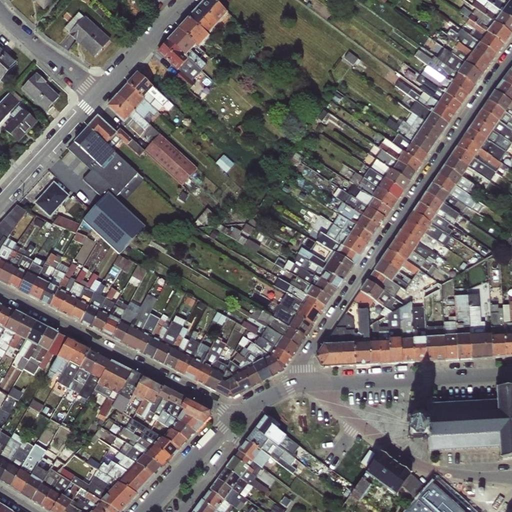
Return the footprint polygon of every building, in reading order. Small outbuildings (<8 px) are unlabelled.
[(28,0),(33,4),(34,2),(44,11),(54,0),(28,0)] [(206,0),(189,18),(208,36),(228,14),(213,0),(206,0)] [(501,13),(484,0),(477,0),(473,7),(494,23),(501,13)] [(505,0),(484,0),(501,13),(509,2),(505,0)] [(501,13),(511,20),(511,3),(510,3),(509,2),(501,13)] [(494,23),(473,7),(469,12),(463,8),(459,13),(465,17),(487,33),(494,23)] [(494,23),(511,36),(511,20),(501,13),(494,23)] [(79,14),(64,29),(70,34),(69,36),(94,59),(111,41),(85,17),(84,19),(79,14)] [(487,33),(465,17),(462,21),(476,32),(471,38),(480,44),(488,34),(487,33)] [(178,30),(195,46),(199,49),(210,38),(208,36),(189,18),(178,30)] [(488,34),(504,46),(511,36),(494,23),(487,33),(488,34)] [(169,41),(201,72),(207,66),(191,51),(195,46),(178,30),(169,41)] [(480,44),(471,38),(461,30),(458,35),(451,30),(447,35),(459,44),(473,54),(480,44)] [(480,44),(497,56),(504,46),(488,34),(480,44)] [(201,72),(169,41),(157,53),(165,61),(168,60),(171,63),(170,65),(177,72),(180,72),(175,78),(189,91),(195,85),(192,81),(201,72)] [(0,82),(1,82),(3,84),(10,75),(9,74),(18,63),(2,49),(3,47),(0,43),(0,82)] [(473,54),(459,44),(452,54),(466,64),(473,54)] [(473,54),(490,66),(497,56),(480,44),(473,54)] [(448,60),(452,54),(440,46),(437,51),(445,57),(448,60)] [(415,56),(428,66),(432,60),(419,51),(415,56)] [(466,64),(452,54),(448,60),(445,57),(442,62),(458,75),(466,64)] [(466,64),(483,76),(490,66),(473,54),(466,64)] [(458,75),(442,62),(434,57),(432,60),(428,66),(452,84),(458,75)] [(458,75),(475,87),(483,76),(466,64),(458,75)] [(452,84),(428,66),(421,76),(426,79),(445,94),(452,84)] [(511,72),(510,71),(502,81),(511,88),(511,72)] [(60,97),(36,74),(21,90),(47,114),(60,97)] [(154,88),(138,74),(128,85),(143,99),(154,88)] [(452,84),(469,96),(475,87),(458,75),(452,84)] [(445,94),(426,79),(419,89),(424,93),(439,103),(445,94)] [(439,103),(424,93),(420,97),(399,81),(395,87),(417,102),(432,113),(439,103)] [(511,88),(502,81),(495,92),(511,103),(511,88)] [(445,94),(462,106),(469,96),(452,84),(445,94)] [(143,99),(128,85),(118,96),(135,112),(145,101),(143,99)] [(145,101),(158,113),(163,108),(169,112),(174,107),(154,88),(143,99),(145,101)] [(511,103),(495,92),(489,101),(506,113),(508,109),(511,103)] [(439,103),(456,115),(462,106),(445,94),(439,103)] [(135,112),(118,96),(107,108),(125,124),(135,112)] [(432,113),(417,102),(414,107),(401,98),(397,103),(413,114),(426,123),(432,113)] [(158,113),(145,101),(135,112),(148,124),(158,113)] [(506,113),(489,101),(482,111),(499,123),(506,113)] [(432,113),(449,125),(456,115),(439,103),(432,113)] [(24,109),(3,131),(18,144),(38,123),(24,109)] [(499,123),(482,111),(476,120),(494,131),(499,123)] [(148,124),(135,112),(125,124),(140,138),(141,138),(150,146),(160,135),(148,124)] [(426,123),(442,135),(449,125),(432,113),(426,123)] [(511,117),(506,113),(499,123),(511,130),(511,117)] [(418,134),(426,123),(413,114),(406,125),(418,134)] [(98,117),(88,128),(107,145),(117,134),(116,134),(98,117)] [(418,134),(406,125),(403,121),(399,126),(389,119),(385,126),(398,135),(411,145),(418,134)] [(494,131),(476,120),(470,130),(487,141),(494,131)] [(418,134),(435,146),(442,135),(426,123),(418,134)] [(494,131),(511,144),(511,143),(511,130),(499,123),(494,131)] [(244,125),(236,129),(241,139),(249,135),(244,125)] [(321,125),(317,131),(322,134),(326,128),(321,125)] [(88,128),(74,144),(93,161),(102,169),(115,153),(113,151),(107,145),(88,128)] [(120,129),(116,134),(117,134),(107,145),(113,151),(121,141),(140,158),(145,152),(145,151),(120,129)] [(487,141),(470,130),(464,138),(481,150),(487,141)] [(487,141),(506,153),(511,144),(494,131),(487,141)] [(404,152),(385,139),(383,143),(370,134),(366,139),(382,151),(397,162),(404,152)] [(411,145),(428,156),(435,146),(418,134),(411,145)] [(197,169),(160,135),(150,146),(145,151),(145,152),(182,186),(197,169)] [(411,145),(398,135),(395,139),(388,135),(385,139),(404,152),(406,154),(411,145)] [(481,150),(464,138),(457,148),(474,160),(481,150)] [(302,142),(297,139),(278,173),(283,175),(299,149),(302,142)] [(481,150),(500,163),(506,153),(487,141),(481,150)] [(312,147),(306,143),(302,150),(308,153),(312,147)] [(406,154),(422,165),(428,156),(411,145),(406,154)] [(474,160),(457,148),(451,157),(468,168),(474,160)] [(302,152),(299,149),(283,175),(288,178),(302,152)] [(500,163),(481,150),(474,160),(468,168),(490,182),(496,173),(497,173),(500,168),(502,164),(500,163)] [(397,162),(382,151),(379,154),(375,159),(391,170),(393,171),(398,163),(397,162)] [(398,163),(416,175),(422,165),(406,154),(404,152),(397,162),(398,163)] [(138,174),(115,153),(102,169),(93,161),(88,166),(119,194),(138,174)] [(391,170),(375,159),(368,155),(362,164),(371,169),(385,179),(391,170)] [(225,156),(215,165),(225,174),(234,164),(225,156)] [(468,168),(451,157),(445,166),(462,178),(468,168)] [(393,171),(410,183),(416,175),(398,163),(393,171)] [(462,178),(445,166),(439,176),(456,187),(462,178)] [(468,168),(462,178),(484,192),(490,182),(468,168)] [(379,188),(385,179),(371,169),(364,179),(379,188)] [(385,179),(404,192),(410,183),(393,171),(391,170),(385,179)] [(379,188),(364,179),(355,174),(350,183),(356,187),(372,198),(379,188)] [(456,187),(439,176),(433,185),(450,196),(456,187)] [(286,181),(281,178),(276,188),(280,190),(286,181)] [(462,178),(456,187),(478,202),(484,192),(462,178)] [(379,188),(397,202),(404,192),(385,179),(379,188)] [(54,182),(34,204),(50,218),(70,197),(54,182)] [(433,185),(427,194),(444,205),(450,196),(433,185)] [(372,198),(356,187),(350,196),(368,208),(374,200),(372,198)] [(456,187),(450,196),(469,209),(472,211),(478,202),(456,187)] [(374,200),(391,211),(397,202),(379,188),(372,198),(374,200)] [(118,195),(113,191),(109,194),(115,199),(118,195)] [(188,195),(182,191),(176,200),(183,204),(188,195)] [(368,208),(350,196),(344,192),(338,201),(343,205),(362,218),(368,208)] [(109,194),(108,193),(83,221),(120,255),(129,245),(137,237),(145,227),(115,199),(109,194)] [(427,194),(420,204),(437,215),(444,205),(427,194)] [(450,196),(444,205),(463,218),(469,209),(450,196)] [(368,208),(385,220),(391,211),(374,200),(368,208)] [(420,204),(414,213),(431,224),(437,215),(420,204)] [(362,218),(343,205),(337,214),(339,215),(356,227),(362,218)] [(444,205),(437,215),(450,224),(457,228),(463,218),(444,205)] [(17,206),(0,223),(0,243),(2,246),(26,212),(17,206)] [(258,206),(249,215),(253,219),(262,209),(258,206)] [(207,208),(193,224),(208,224),(215,216),(207,208)] [(362,218),(379,229),(385,220),(368,208),(362,218)] [(414,213),(407,223),(425,235),(432,225),(431,224),(414,213)] [(356,227),(339,215),(333,225),(350,236),(356,227)] [(432,225),(444,232),(447,228),(450,224),(437,215),(431,224),(432,225)] [(80,225),(59,217),(52,225),(76,234),(80,225)] [(350,236),(333,225),(320,217),(317,222),(330,230),(326,237),(341,246),(342,247),(350,236)] [(356,227),(373,237),(379,229),(362,218),(356,227)] [(44,223),(36,219),(33,224),(40,229),(44,223)] [(407,223),(402,231),(419,243),(425,235),(407,223)] [(23,239),(27,242),(37,228),(33,225),(23,239)] [(255,229),(246,225),(245,226),(243,231),(242,232),(251,237),(255,229)] [(425,235),(437,242),(440,238),(444,232),(432,225),(425,235)] [(233,233),(221,226),(218,232),(245,247),(248,241),(240,236),(242,232),(235,229),(233,233)] [(350,236),(367,247),(373,237),(356,227),(350,236)] [(451,231),(447,228),(444,232),(440,238),(445,241),(451,231)] [(64,233),(58,229),(55,234),(60,238),(64,233)] [(402,231),(395,241),(412,253),(419,243),(402,231)] [(341,246),(326,237),(320,233),(315,242),(320,245),(326,249),(334,254),(335,253),(336,254),(341,246)] [(87,239),(76,234),(73,241),(83,245),(87,239)] [(419,243),(431,252),(434,248),(437,242),(425,235),(419,243)] [(350,236),(342,247),(360,257),(367,247),(350,236)] [(142,240),(137,237),(129,245),(136,250),(142,240)] [(260,247),(248,241),(245,247),(257,253),(260,247)] [(395,241),(388,251),(406,262),(412,253),(395,241)] [(443,246),(437,242),(434,248),(439,252),(443,246)] [(412,253),(425,261),(431,252),(419,243),(412,253)] [(286,248),(281,245),(277,252),(282,255),(286,248)] [(0,260),(6,264),(13,251),(2,246),(0,249),(0,260)] [(23,256),(26,252),(15,246),(13,251),(23,256)] [(26,252),(23,256),(33,261),(34,262),(35,260),(29,257),(35,249),(30,246),(26,252)] [(336,254),(354,265),(360,257),(342,247),(341,246),(336,254)] [(334,254),(326,249),(320,259),(301,249),(297,256),(324,270),(334,254)] [(17,269),(23,256),(13,251),(6,264),(17,269)] [(388,251),(381,261),(399,273),(403,268),(406,262),(388,251)] [(431,252),(425,261),(432,266),(438,257),(431,252)] [(326,272),(343,283),(354,265),(336,254),(335,253),(334,254),(324,270),(326,272)] [(412,253),(406,262),(419,270),(419,271),(421,268),(425,261),(412,253)] [(56,270),(59,265),(62,258),(58,256),(56,257),(51,254),(49,258),(48,258),(38,278),(48,284),(56,270)] [(38,278),(48,258),(43,255),(38,264),(34,262),(33,261),(26,274),(37,280),(38,278)] [(26,274),(33,261),(23,256),(17,269),(26,274)] [(123,271),(128,261),(119,256),(114,266),(123,271)] [(324,270),(297,256),(293,264),(320,280),(326,272),(324,270)] [(134,264),(129,260),(128,261),(123,271),(122,271),(127,274),(134,264)] [(68,296),(75,283),(70,280),(77,263),(73,261),(69,269),(59,289),(58,291),(68,296)] [(288,273),(293,264),(288,261),(283,270),(285,271),(280,280),(284,282),(288,273)] [(374,272),(385,279),(392,283),(396,278),(399,273),(381,261),(374,272)] [(432,266),(425,261),(421,268),(428,272),(432,266)] [(419,270),(406,262),(403,268),(415,276),(419,270)] [(6,264),(0,275),(0,282),(8,286),(17,269),(6,264)] [(320,280),(293,264),(288,273),(312,287),(314,289),(320,280)] [(48,284),(59,289),(69,269),(59,265),(56,270),(48,284)] [(148,271),(138,266),(132,277),(142,282),(148,271)] [(17,269),(8,286),(18,291),(26,274),(17,269)] [(79,301),(88,284),(83,281),(88,271),(84,269),(75,283),(68,296),(79,301)] [(320,280),(337,291),(343,283),(326,272),(320,280)] [(368,282),(379,289),(385,279),(374,272),(368,282)] [(288,273),(284,282),(306,296),(312,287),(288,273)] [(26,274),(18,291),(29,297),(37,280),(26,274)] [(95,294),(101,285),(96,282),(98,277),(94,274),(88,284),(79,301),(89,307),(95,294)] [(38,278),(37,280),(29,297),(39,302),(48,284),(38,278)] [(396,278),(392,283),(401,289),(404,292),(408,286),(396,278)] [(401,289),(392,283),(385,279),(379,289),(384,292),(394,299),(401,289)] [(284,282),(280,280),(277,285),(289,292),(287,294),(304,304),(308,297),(306,296),(284,282)] [(314,289),(332,299),(337,291),(320,280),(314,289)] [(360,292),(372,300),(377,303),(384,292),(379,289),(368,282),(360,292)] [(59,289),(48,284),(39,302),(49,307),(58,291),(59,289)] [(99,312),(106,299),(101,296),(105,287),(101,285),(95,294),(89,307),(99,312)] [(308,297),(326,308),(332,299),(314,289),(312,287),(306,296),(308,297)] [(110,317),(116,304),(111,301),(117,292),(112,289),(106,299),(99,312),(110,317)] [(68,296),(58,291),(49,307),(60,313),(68,296)] [(360,292),(354,302),(368,310),(372,300),(360,292)] [(304,304),(287,294),(280,307),(296,316),(304,304)] [(152,312),(153,309),(157,300),(147,295),(142,304),(136,302),(133,309),(139,312),(141,307),(152,312)] [(490,307),(490,295),(468,296),(470,336),(470,337),(485,336),(485,323),(481,323),(480,308),(490,307)] [(490,307),(491,336),(492,338),(500,338),(499,310),(498,305),(496,305),(496,295),(490,295),(490,307)] [(68,296),(60,313),(71,318),(79,301),(68,296)] [(414,340),(426,339),(426,338),(425,328),(424,296),(418,300),(414,298),(411,303),(414,340)] [(470,336),(468,296),(455,297),(455,318),(456,336),(470,336)] [(304,304),(321,315),(326,308),(308,297),(304,304)] [(120,322),(127,310),(128,307),(123,304),(123,303),(122,302),(122,300),(119,298),(116,304),(110,317),(120,322)] [(89,307),(79,301),(71,318),(80,323),(89,307)] [(511,302),(509,303),(509,306),(503,306),(503,309),(504,337),(511,337),(511,302)] [(414,340),(411,303),(399,310),(402,340),(402,341),(414,340)] [(296,316),(313,327),(321,315),(304,304),(296,316)] [(16,312),(5,307),(0,315),(0,327),(5,330),(16,312)] [(99,312),(89,307),(80,323),(91,329),(99,312)] [(152,338),(159,323),(153,320),(157,312),(153,309),(152,312),(141,307),(139,312),(137,315),(131,328),(141,333),(152,338)] [(296,316),(280,307),(273,318),(290,327),(296,316)] [(290,327),(273,318),(256,308),(250,319),(267,328),(284,337),(290,327)] [(131,328),(137,315),(127,310),(120,322),(131,328)] [(402,340),(399,310),(388,316),(389,332),(389,340),(402,340)] [(355,344),(370,344),(369,328),(368,312),(366,311),(358,311),(358,323),(354,320),(355,344)] [(26,318),(16,312),(5,330),(16,336),(26,318)] [(110,317),(99,312),(91,329),(101,334),(110,317)] [(226,317),(215,313),(212,321),(222,326),(226,317)] [(170,328),(170,326),(165,324),(167,318),(163,315),(159,323),(152,338),(162,344),(170,328)] [(325,346),(355,344),(354,320),(346,315),(325,346)] [(170,326),(170,328),(177,331),(179,327),(183,329),(186,321),(175,316),(170,326)] [(290,327),(306,338),(313,327),(296,316),(290,327)] [(120,322),(110,317),(101,334),(112,340),(120,322)] [(36,323),(26,318),(16,336),(26,341),(36,323)] [(456,336),(455,318),(449,318),(449,323),(444,323),(444,337),(456,336)] [(213,370),(218,361),(227,344),(222,342),(231,322),(226,320),(213,345),(203,365),(213,370)] [(380,343),(379,333),(379,321),(369,328),(370,344),(380,343)] [(131,328),(120,322),(112,340),(122,344),(131,328)] [(284,337),(267,328),(264,333),(244,322),(241,327),(255,335),(277,349),(284,337)] [(444,337),(444,323),(444,322),(435,322),(436,328),(425,328),(426,338),(444,337)] [(38,347),(48,329),(36,323),(26,341),(38,347)] [(172,349),(183,329),(179,327),(177,331),(170,328),(162,344),(172,349)] [(284,337),(300,347),(306,338),(290,327),(284,337)] [(141,333),(131,328),(122,344),(132,350),(141,333)] [(48,352),(58,334),(48,329),(38,347),(48,352)] [(182,354),(189,341),(183,338),(187,331),(183,329),(172,349),(182,354)] [(9,347),(16,336),(5,330),(0,338),(0,357),(3,359),(7,353),(9,347)] [(389,340),(389,332),(379,333),(380,343),(389,343),(389,340)] [(152,338),(141,333),(132,350),(143,355),(152,338)] [(58,358),(68,340),(58,334),(48,352),(39,367),(45,371),(53,356),(58,358)] [(271,358),(277,349),(255,335),(253,338),(254,339),(252,343),(271,358)] [(26,341),(16,336),(9,347),(20,352),(26,341)] [(200,346),(193,359),(203,365),(213,345),(209,343),(211,338),(205,336),(200,346)] [(458,361),(456,336),(444,337),(446,361),(458,361)] [(472,360),(470,337),(470,336),(456,336),(458,361),(472,360)] [(493,359),(492,338),(491,336),(485,336),(470,337),(472,360),(493,359)] [(238,354),(252,365),(263,360),(265,361),(271,358),(252,343),(244,337),(238,344),(239,345),(231,359),(229,362),(231,363),(238,354)] [(277,349),(293,358),(300,347),(284,337),(277,349)] [(446,361),(444,337),(426,338),(426,339),(427,363),(446,361)] [(505,358),(504,337),(500,338),(492,338),(493,359),(505,358)] [(162,344),(152,338),(143,355),(153,360),(162,344)] [(427,363),(426,339),(414,340),(415,363),(427,363)] [(69,363),(79,345),(68,340),(58,358),(57,359),(68,365),(69,363)] [(403,364),(402,341),(402,340),(389,340),(389,343),(390,365),(403,364)] [(415,363),(414,340),(402,341),(403,364),(415,363)] [(23,372),(24,370),(38,347),(26,341),(20,352),(18,356),(23,359),(17,369),(23,372)] [(193,359),(200,346),(189,341),(182,354),(193,359)] [(381,365),(380,343),(370,344),(371,366),(381,365)] [(390,365),(389,343),(380,343),(381,365),(390,365)] [(172,349),(162,344),(153,360),(164,366),(172,349)] [(321,368),(356,366),(355,344),(325,346),(316,359),(321,368)] [(355,344),(356,366),(371,366),(370,344),(355,344)] [(80,369),(91,351),(79,345),(69,363),(80,369)] [(34,376),(39,367),(48,352),(38,347),(24,370),(34,376)] [(182,354),(172,349),(164,366),(174,371),(182,354)] [(271,358),(284,372),(293,358),(277,349),(271,358)] [(91,375),(101,357),(91,351),(80,369),(91,375)] [(193,359),(182,354),(174,371),(184,376),(193,359)] [(231,363),(229,362),(228,366),(224,375),(222,381),(228,384),(234,381),(233,377),(253,367),(252,365),(238,354),(231,363)] [(101,380),(111,362),(101,357),(91,375),(101,380)] [(271,358),(265,361),(272,377),(284,372),(271,358)] [(55,376),(60,379),(68,365),(57,359),(49,372),(45,379),(51,383),(55,376)] [(203,365),(193,359),(184,376),(194,381),(203,365)] [(253,367),(262,383),(272,377),(265,361),(263,360),(252,365),(253,367)] [(224,375),(228,366),(218,361),(213,370),(224,375)] [(119,396),(132,372),(111,362),(101,380),(98,385),(104,389),(112,393),(119,396)] [(69,389),(73,380),(80,369),(69,363),(68,365),(60,379),(57,383),(69,389)] [(213,370),(203,365),(194,381),(205,387),(213,370)] [(234,381),(242,394),(262,383),(253,367),(233,377),(234,381)] [(79,383),(84,386),(91,375),(80,369),(73,380),(79,383)] [(224,375),(213,370),(205,387),(215,392),(222,381),(224,375)] [(133,397),(144,378),(132,372),(119,396),(129,403),(133,397)] [(84,386),(94,391),(98,385),(101,380),(91,375),(84,386)] [(144,400),(154,383),(144,378),(133,397),(143,403),(144,400)] [(228,384),(222,381),(215,392),(228,399),(232,399),(242,394),(234,381),(228,384)] [(79,395),(84,386),(79,383),(74,392),(79,395)] [(158,398),(164,388),(154,383),(144,400),(154,406),(158,398)] [(101,395),(104,389),(98,385),(94,391),(101,395)] [(13,388),(8,396),(19,402),(23,394),(13,388)] [(182,408),(186,399),(164,388),(158,398),(167,403),(169,404),(170,402),(182,408)] [(409,420),(410,439),(427,439),(429,453),(499,449),(500,460),(511,459),(511,388),(496,390),(496,401),(426,405),(426,418),(409,420)] [(106,418),(119,396),(112,393),(99,415),(106,418)] [(123,414),(129,403),(119,396),(106,418),(109,420),(117,410),(123,414)] [(126,415),(133,419),(136,414),(143,403),(133,397),(129,403),(123,414),(126,415)] [(154,406),(147,417),(156,422),(157,420),(162,412),(167,403),(158,398),(154,406)] [(211,412),(186,399),(182,408),(181,410),(184,412),(182,414),(204,425),(211,418),(211,412)] [(143,403),(136,414),(146,420),(147,417),(154,406),(144,400),(143,403)] [(33,401),(29,408),(39,414),(43,407),(33,401)] [(167,403),(162,412),(177,420),(181,414),(182,414),(184,412),(181,410),(182,408),(170,402),(169,404),(167,403)] [(177,420),(162,412),(157,420),(171,429),(177,421),(177,420)] [(204,425),(182,414),(181,414),(177,420),(177,421),(196,433),(204,425)] [(152,447),(161,438),(133,419),(126,415),(123,420),(145,434),(141,439),(152,447)] [(280,426),(265,415),(255,429),(269,440),(277,430),(280,426)] [(196,433),(177,421),(171,429),(186,444),(196,433)] [(101,428),(94,437),(100,440),(105,431),(101,428)] [(152,447),(141,439),(124,429),(121,434),(131,441),(128,444),(144,456),(152,447)] [(186,444),(171,429),(165,440),(179,450),(186,444)] [(269,440),(255,429),(247,440),(262,451),(269,440)] [(293,442),(277,430),(269,440),(293,459),(297,454),(289,448),(293,442)] [(0,457),(11,439),(0,432),(0,457)] [(0,457),(10,464),(24,440),(14,434),(11,439),(0,457)] [(136,464),(144,456),(128,444),(117,438),(114,443),(123,448),(120,453),(125,456),(136,464)] [(179,450),(165,440),(161,438),(152,447),(171,459),(179,450)] [(20,470),(34,446),(24,440),(10,464),(20,470)] [(262,451),(247,440),(239,451),(253,462),(262,451)] [(293,459),(269,440),(262,451),(293,475),(297,471),(292,467),(296,461),(293,459)] [(37,467),(42,458),(37,455),(40,449),(35,445),(34,446),(20,470),(31,477),(37,467)] [(163,468),(171,459),(152,447),(144,456),(163,468)] [(69,452),(64,449),(60,455),(65,458),(69,452)] [(253,462),(239,451),(234,457),(249,468),(258,475),(262,469),(253,462)] [(412,475),(381,453),(366,474),(371,478),(396,496),(402,487),(412,475)] [(87,464),(98,471),(118,483),(124,476),(130,470),(136,464),(125,456),(120,462),(108,454),(101,465),(91,459),(87,464)] [(155,476),(163,468),(144,456),(136,464),(155,476)] [(0,481),(10,464),(0,457),(0,481)] [(249,468),(234,457),(226,468),(241,479),(247,470),(249,468)] [(42,458),(37,467),(48,474),(53,466),(42,458)] [(52,490),(61,476),(57,474),(65,466),(56,461),(53,466),(48,474),(42,484),(52,490)] [(20,470),(10,464),(0,481),(10,488),(20,470)] [(149,482),(155,476),(136,464),(130,470),(149,482)] [(48,474),(37,467),(31,477),(42,484),(48,474)] [(241,479),(226,468),(218,479),(233,490),(241,479)] [(256,477),(258,475),(249,468),(247,470),(256,477)] [(31,477),(20,470),(10,488),(21,495),(31,477)] [(143,489),(149,482),(130,470),(124,476),(143,489)] [(257,478),(256,477),(247,470),(241,479),(253,487),(265,496),(268,491),(254,481),(257,478)] [(111,491),(118,483),(98,471),(94,477),(99,480),(97,483),(111,491)] [(371,478),(366,474),(349,495),(359,504),(371,486),(367,482),(371,478)] [(429,490),(412,475),(402,487),(418,501),(429,490)] [(62,496),(71,482),(61,476),(52,490),(62,496)] [(137,495),(143,489),(124,476),(118,483),(137,495)] [(42,484),(31,477),(21,495),(32,501),(42,484)] [(101,502),(111,491),(97,483),(96,485),(91,483),(89,486),(74,477),(71,483),(75,485),(81,489),(101,502)] [(233,490),(218,479),(209,490),(224,501),(233,490)] [(245,498),(253,487),(241,479),(233,490),(239,494),(242,496),(245,498)] [(429,490),(418,501),(429,511),(471,511),(437,481),(429,490)] [(62,496),(66,498),(75,485),(71,483),(71,482),(62,496)] [(111,491),(130,503),(137,495),(118,483),(111,491)] [(52,490),(42,484),(32,501),(41,507),(52,490)] [(81,489),(75,485),(66,498),(72,502),(81,489)] [(91,511),(94,509),(101,502),(81,489),(72,502),(70,506),(80,511),(91,511)] [(52,490),(41,507),(48,511),(51,511),(62,496),(52,490)] [(224,501),(209,490),(202,501),(217,511),(224,501)] [(233,490),(224,501),(231,505),(239,494),(233,490)] [(101,502),(117,511),(121,511),(130,503),(111,491),(101,502)] [(242,496),(239,494),(231,505),(234,507),(242,496)] [(51,511),(65,511),(70,506),(72,502),(66,498),(62,496),(51,511)] [(216,511),(217,511),(202,501),(193,511),(216,511)] [(225,511),(226,511),(231,505),(224,501),(217,511),(225,511)] [(429,511),(418,501),(407,511),(429,511)] [(94,509),(98,511),(117,511),(101,502),(94,509)]
